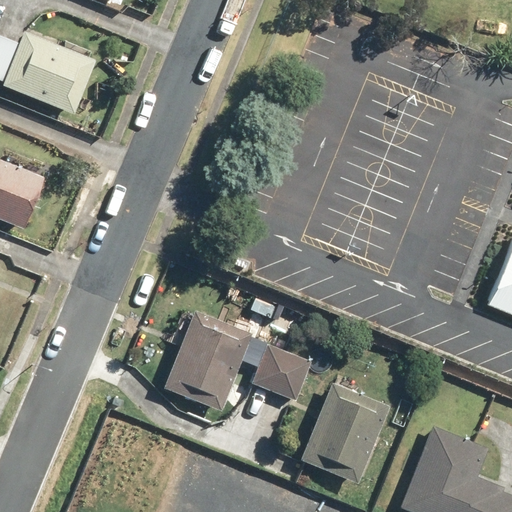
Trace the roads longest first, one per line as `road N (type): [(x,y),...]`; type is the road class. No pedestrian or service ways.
road 1 (residential): [(9,511),(217,0)]
road 2 (unknown): [(145,182),(0,120)]
